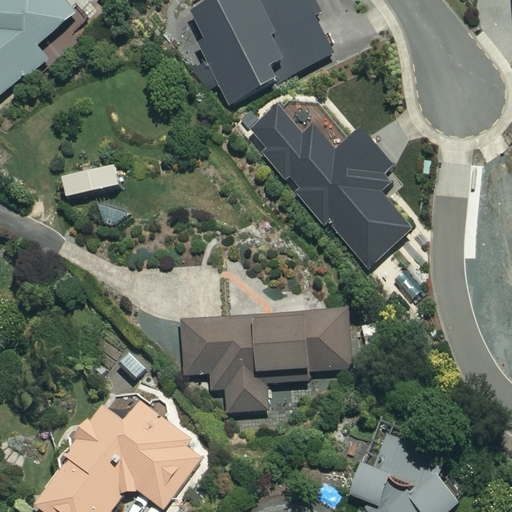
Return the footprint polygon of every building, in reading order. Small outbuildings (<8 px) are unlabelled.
[(62,1),(63,0),(0,0),(0,99),(48,62),(38,50),(77,19),(62,1)] [(255,0),(224,0),(193,16),(207,42),(199,46),(231,109),(335,55),(306,0),(255,0)] [(331,226),(370,271),(413,235),(381,197),(390,189),(383,181),(393,173),(361,135),(337,156),(314,130),(304,138),(280,110),(253,133),(269,152),(264,156),(287,183),(291,179),(302,192),(295,197),(325,232),(331,226)] [(141,327),(143,355),(156,354),(157,380),(212,377),(213,393),(228,392),(230,416),(271,413),(269,387),(309,384),(309,376),(356,373),(353,314),(141,327)] [(60,475),(33,508),(39,511),(109,511),(121,498),(139,495),(162,511),(166,511),(203,460),(193,454),(197,449),(145,407),(101,412),(89,428),(80,426),(71,431),(70,439),(74,447),(60,462),(60,475)] [(458,511),(411,448),(389,441),(377,468),(364,470),(351,499),(377,511),(458,511)]
